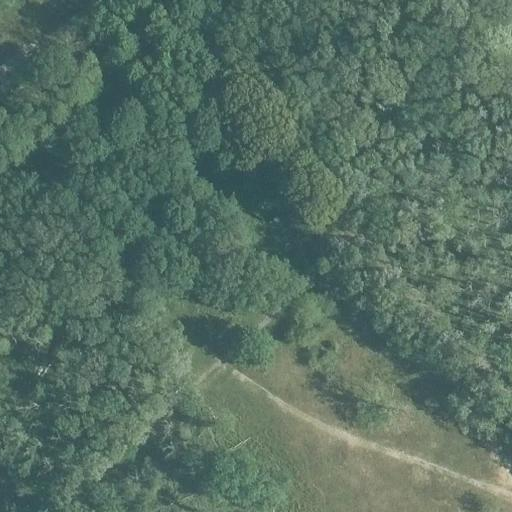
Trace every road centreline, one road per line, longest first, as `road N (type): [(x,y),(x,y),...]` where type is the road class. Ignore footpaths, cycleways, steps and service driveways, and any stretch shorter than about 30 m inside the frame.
road 1 (track): [(53,511),(360,225)]
road 2 (track): [(329,191),(245,98),(137,0)]
road 3 (track): [(511,398),(360,225)]
road 4 (unknown): [(124,0),(37,45),(0,77)]
